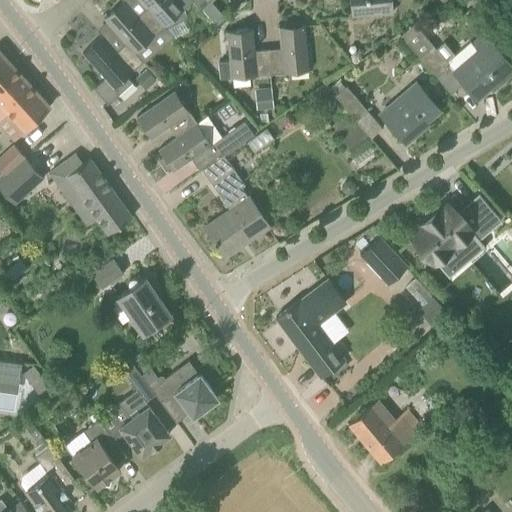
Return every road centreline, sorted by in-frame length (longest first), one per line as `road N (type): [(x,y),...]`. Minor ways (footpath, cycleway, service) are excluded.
road 1 (residential): [(217,304),(511,126)]
road 2 (tertiary): [(217,304),(30,42)]
road 3 (residential): [(140,511),(285,402)]
road 4 (tertiary): [(364,511),(285,402)]
